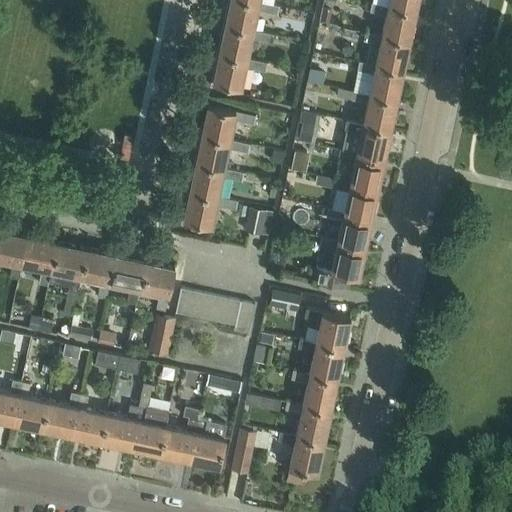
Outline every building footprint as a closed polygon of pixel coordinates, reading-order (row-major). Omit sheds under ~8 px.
[(286,11),(276,8),(277,5),(257,1),(252,0),(228,0),(223,23),(251,29),(255,9),(285,16),(286,11)] [(387,0),(386,6),(415,12),(417,0),(387,0)] [(380,35),(408,41),(415,12),(386,6),(370,2),(369,11),(384,15),(380,35)] [(329,21),(331,9),(323,7),(320,19),(329,21)] [(217,52),(245,58),(249,38),(269,42),(271,33),(251,29),(223,23),(217,52)] [(408,41),(380,35),(364,32),(362,41),(378,44),(374,63),(402,69),(408,41)] [(265,62),(245,58),(217,52),(211,80),(239,86),(243,65),(263,69),(265,62)] [(358,60),(356,69),(372,72),(367,93),(396,99),(402,69),(374,63),(358,60)] [(325,70),(309,67),(306,80),(322,83),(325,70)] [(336,95),(350,98),(352,90),(337,87),(336,95)] [(352,90),(350,98),(366,102),(361,122),(390,128),(396,99),(367,93),(352,90)] [(201,132),(228,138),(232,118),(252,122),(254,113),(206,104),(201,132)] [(300,110),(293,138),(313,142),(319,114),(300,110)] [(346,127),(342,148),(383,157),(390,128),(361,122),(346,118),(344,127),(346,127)] [(195,161),(223,166),(227,147),(247,151),(248,142),(228,138),(201,132),(195,161)] [(383,157),(355,151),(339,147),(338,156),(354,160),(350,180),(377,186),(383,157)] [(270,161),(281,163),(284,151),(273,148),(270,161)] [(305,170),(308,152),(294,149),(290,167),(305,170)] [(242,170),(223,166),(195,161),(189,189),(217,195),(221,175),(241,179),(242,170)] [(331,186),(333,177),(316,173),(314,183),(331,186)] [(333,177),(331,186),(347,189),(343,209),(371,216),(377,186),(350,180),(333,177)] [(237,199),(217,195),(189,189),(183,218),(211,224),(215,203),(235,207),(237,199)] [(337,239),(364,245),(371,216),(343,209),(327,206),(325,215),(341,218),(337,239)] [(249,207),(244,231),(260,234),(265,210),(249,207)] [(26,234),(0,228),(0,257),(11,260),(8,276),(17,278),(20,262),(26,234)] [(55,240),(26,234),(20,262),(41,266),(38,282),(46,284),(50,268),(55,240)] [(347,286),(350,273),(358,275),(364,245),(337,239),(321,236),(319,244),(335,248),(331,268),(315,265),(312,280),(347,286)] [(50,268),(47,280),(68,284),(67,289),(76,291),(80,275),(85,247),(55,240),(50,268)] [(85,247),(80,275),(100,279),(96,295),(105,297),(108,281),(114,253),(85,247)] [(134,303),(137,287),(143,259),(114,253),(108,281),(129,285),(126,301),(134,303)] [(143,259),(137,287),(158,291),(155,307),(164,309),(167,292),(168,292),(173,265),(143,259)] [(175,311),(187,313),(192,289),(180,286),(175,311)] [(272,288),(268,304),(296,309),(299,294),(272,288)] [(72,310),(76,291),(67,289),(63,308),(72,310)] [(204,291),(192,289),(187,313),(199,316),(204,291)] [(216,294),(204,291),(199,316),(211,318),(216,294)] [(228,297),(216,294),(211,318),(223,321),(228,297)] [(228,297),(223,321),(235,324),(240,299),(228,297)] [(240,299),(235,324),(234,329),(248,332),(254,302),(240,299)] [(320,319),(315,341),(343,348),(350,316),(306,306),(304,316),(320,319)] [(147,349),(165,353),(173,315),(154,311),(147,349)] [(28,327),(38,329),(41,317),(41,316),(31,314),(28,327)] [(52,319),(41,317),(38,329),(50,332),(52,319)] [(68,333),(90,337),(92,328),(70,323),(68,333)] [(97,342),(112,345),(115,332),(100,328),(97,339),(97,342)] [(260,331),(258,340),(271,343),(273,333),(260,331)] [(313,350),(308,372),(336,378),(343,348),(315,341),(299,338),(297,347),(313,350)] [(254,342),(251,359),(261,361),(264,344),(254,342)] [(64,343),(61,353),(78,357),(80,346),(64,343)] [(94,363),(115,368),(118,354),(97,349),(94,363)] [(118,354),(115,368),(136,372),(139,358),(118,354)] [(306,381),(302,403),(330,409),(336,378),(308,372),(293,369),(291,377),(306,381)] [(0,418),(11,420),(20,380),(21,374),(13,372),(11,378),(9,390),(0,388),(0,418)] [(240,381),(224,377),(222,388),(238,391),(240,381)] [(11,420),(40,427),(46,398),(27,394),(29,382),(20,380),(11,420)] [(142,380),(137,405),(128,445),(157,452),(164,423),(167,409),(146,404),(150,382),(142,380)] [(40,427),(69,433),(79,392),(70,391),(67,402),(46,398),(40,427)] [(261,406),(263,395),(246,391),(244,402),(261,406)] [(69,433),(99,439),(105,410),(85,406),(87,394),(79,392),(69,433)] [(299,412),(295,434),(323,440),(330,409),(302,403),(286,399),(284,409),(299,412)] [(128,445),(137,405),(128,403),(126,415),(105,410),(99,439),(128,445)] [(164,423),(157,452),(187,458),(198,408),(184,405),(182,415),(187,416),(184,427),(164,423)] [(198,408),(187,458),(217,464),(224,436),(202,431),(204,419),(210,421),(212,412),(198,408)] [(238,428),(230,466),(244,469),(252,431),(238,428)] [(323,440),(295,434),(279,430),(277,440),(293,443),(285,479),(301,482),(304,469),(316,472),(323,440)]
